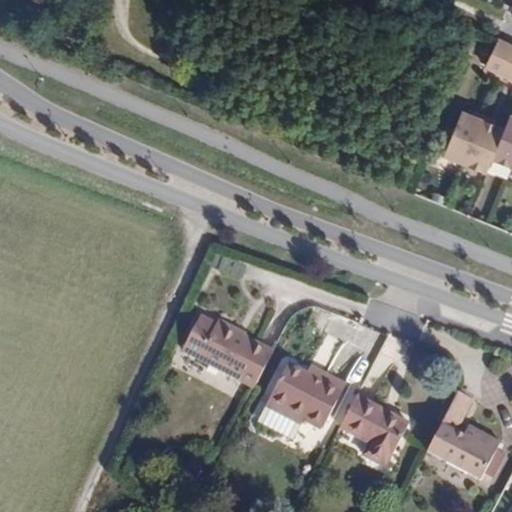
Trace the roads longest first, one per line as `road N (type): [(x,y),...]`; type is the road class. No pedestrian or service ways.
road 1 (tertiary): [(222,198),(511,307)]
road 2 (tertiary): [(222,198),(0,82)]
road 3 (tertiary): [(0,126),(222,198)]
